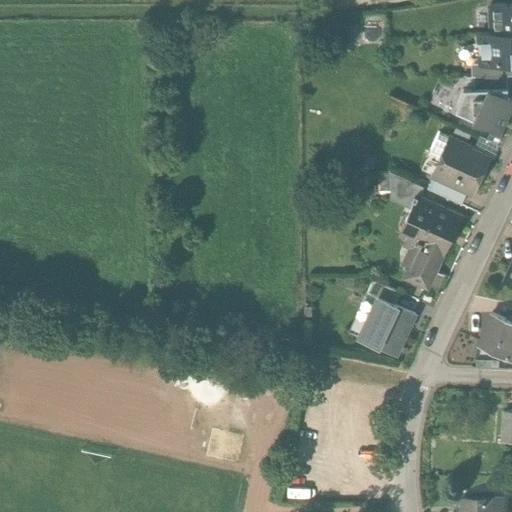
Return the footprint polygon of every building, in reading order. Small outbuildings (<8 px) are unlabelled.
[(511,4),(489,5),(491,33),(511,32),(511,4)] [(511,32),(491,33),(480,33),(480,62),(480,63),(511,62),(511,32)] [(511,62),(480,63),(480,62),(475,62),(475,76),(507,76),(511,75),(511,62)] [(507,76),(475,76),(475,88),(506,88),(507,76)] [(475,88),(466,88),(455,110),(473,119),(473,120),(499,132),(511,103),(511,100),(506,98),(506,88),(475,88)] [(488,155),(451,137),(451,138),(438,132),(430,149),(443,155),(433,176),(434,176),(467,192),(470,193),(488,155)] [(423,186),(390,171),(391,196),(412,206),(415,198),(413,198),(415,194),(418,195),(423,186)] [(467,192),(434,176),(429,189),(461,204),(467,192)] [(418,195),(415,194),(413,198),(415,198),(412,206),(406,217),(412,220),(406,234),(422,242),(407,275),(428,285),(461,215),(418,195)] [(511,264),(503,282),(511,285),(511,264)] [(401,292),(373,279),(367,293),(377,297),(378,296),(395,304),(401,292)] [(395,304),(378,296),(377,297),(367,293),(360,308),(370,313),(359,338),(396,355),(415,313),(395,304)] [(511,339),(511,320),(489,312),(479,345),(506,355),(511,339)] [(511,411),(502,411),(501,443),(511,442),(511,411)] [(502,511),(502,498),(462,498),(461,511),(502,511)]
